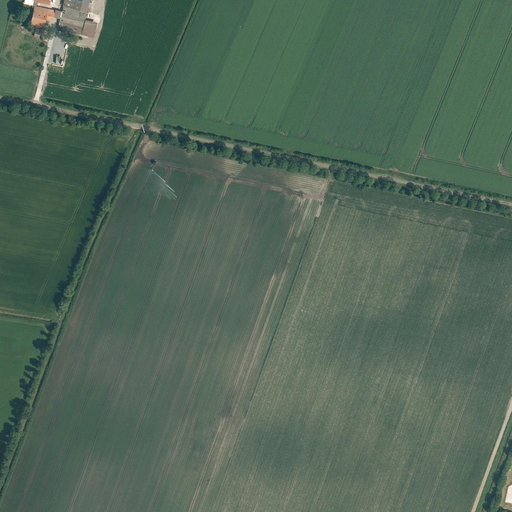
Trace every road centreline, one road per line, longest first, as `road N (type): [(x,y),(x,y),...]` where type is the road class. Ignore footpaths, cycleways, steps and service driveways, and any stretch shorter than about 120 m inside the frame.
road 1 (unclassified): [(511,201),(0,96)]
road 2 (track): [(466,511),(511,385)]
